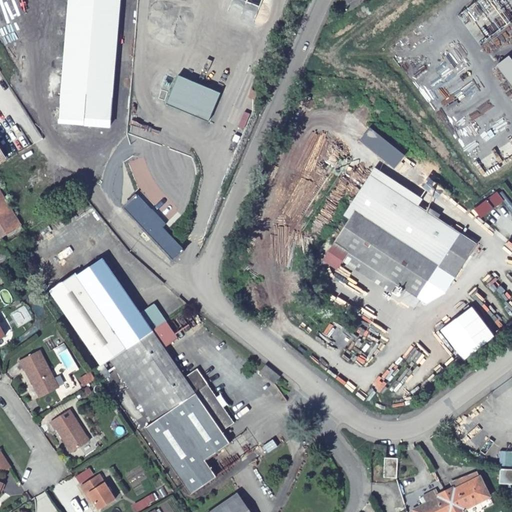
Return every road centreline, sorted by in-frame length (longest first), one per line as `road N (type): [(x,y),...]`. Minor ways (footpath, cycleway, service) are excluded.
road 1 (residential): [(216,303),(210,268),(323,0)]
road 2 (residential): [(511,359),(428,422),(380,432),(342,408)]
road 3 (residential): [(342,408),(216,303)]
road 4 (residential): [(216,303),(117,220)]
